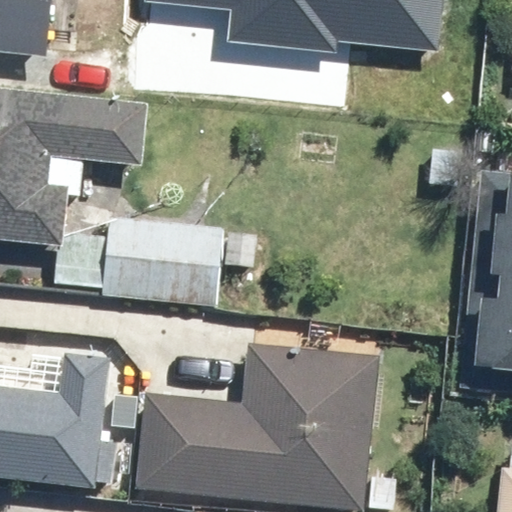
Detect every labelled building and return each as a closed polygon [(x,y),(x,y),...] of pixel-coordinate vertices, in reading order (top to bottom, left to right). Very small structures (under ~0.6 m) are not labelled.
[(0,0),(0,57),(44,62),(51,0),(0,0)] [(228,9),(225,34),(426,55),(432,0),(145,0),(228,9)] [(0,238),(62,243),(68,160),(137,168),(144,112),(0,94),(0,238)] [(511,165),(472,162),(456,379),(511,383),(511,165)] [(205,226),(113,219),(107,297),(199,304),(205,226)] [(148,392),(138,485),(364,509),(380,362),(249,348),(243,402),(148,392)] [(0,361),(0,480),(99,493),(113,376),(0,361)] [(511,511),(511,471),(501,471),(497,511),(511,511)]
